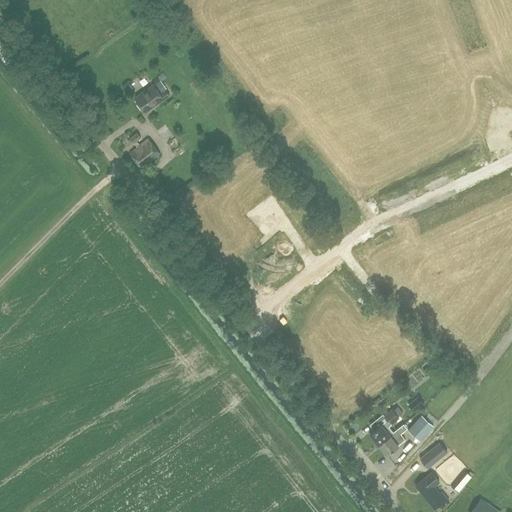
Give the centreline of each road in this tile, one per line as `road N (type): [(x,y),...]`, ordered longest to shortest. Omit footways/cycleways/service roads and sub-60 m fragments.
road 1 (unclassified): [(245,326),(0,16)]
road 2 (residential): [(511,160),(361,231),(245,326)]
road 3 (unclassified): [(393,511),(245,326)]
road 4 (unknown): [(120,168),(0,283)]
